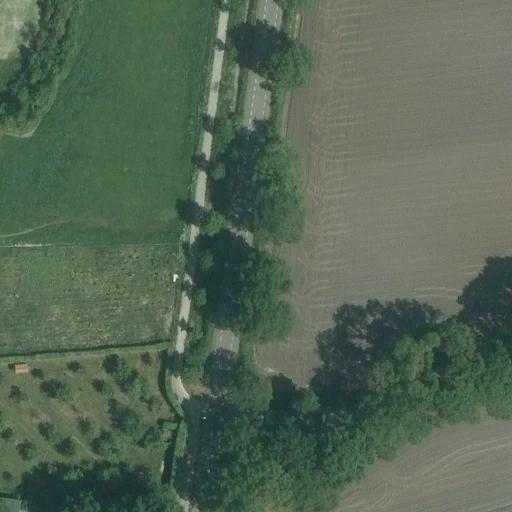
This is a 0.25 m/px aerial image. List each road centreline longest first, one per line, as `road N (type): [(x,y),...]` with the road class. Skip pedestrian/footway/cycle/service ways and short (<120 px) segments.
road 1 (tertiary): [(217,411),(272,0)]
road 2 (unclassified): [(217,411),(330,424),(511,352)]
